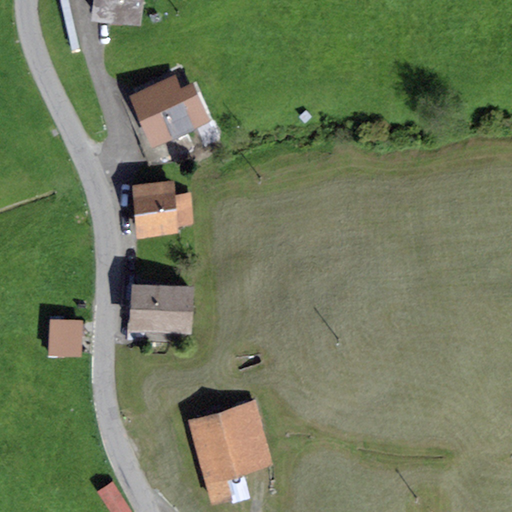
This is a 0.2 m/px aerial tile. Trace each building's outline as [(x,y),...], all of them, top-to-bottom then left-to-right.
[(144,0),(93,0),(91,15),(141,21),(144,0)] [(176,70),(129,90),(152,143),(211,119),(194,79),(182,84),(176,70)] [(174,178),(134,180),(137,233),(179,231),(179,224),(194,223),(192,191),(175,192),(174,178)] [(195,281),(133,277),(129,325),(192,330),(195,281)] [(83,318),(50,316),(48,352),(81,354),(83,318)] [(256,399),(189,416),(212,501),(230,496),(232,503),(252,498),(245,471),(273,463),(256,399)] [(132,511),(113,480),(97,490),(111,511),(132,511)]
